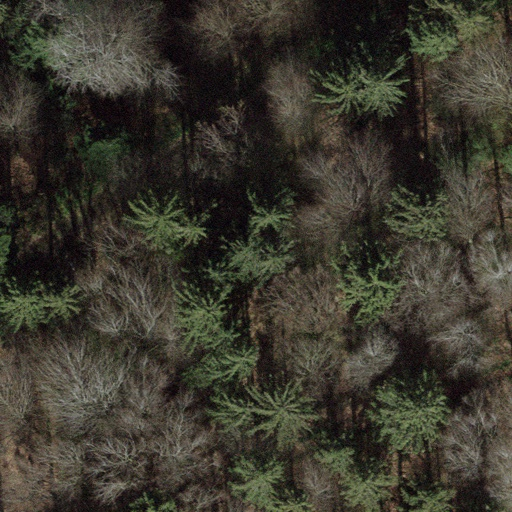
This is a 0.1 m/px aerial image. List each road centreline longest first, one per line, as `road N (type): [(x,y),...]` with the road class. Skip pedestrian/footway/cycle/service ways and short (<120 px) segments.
road 1 (track): [(0,285),(53,237),(309,68),(429,0)]
road 2 (track): [(511,354),(93,511)]
